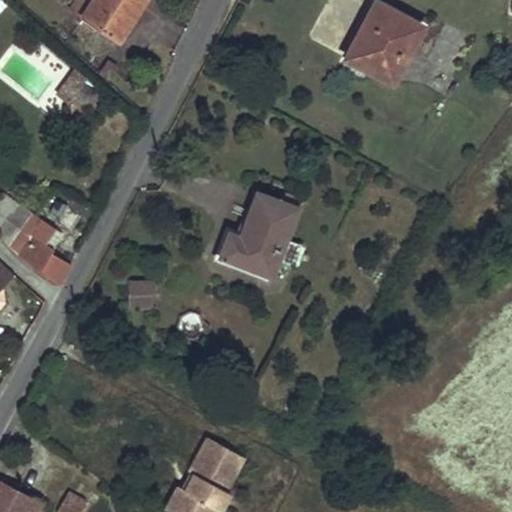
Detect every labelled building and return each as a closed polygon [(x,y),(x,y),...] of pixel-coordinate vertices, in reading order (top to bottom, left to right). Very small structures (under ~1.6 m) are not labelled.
[(73,0),(69,9),(118,39),(140,0),(73,0)] [(421,20),(380,0),(371,0),(347,50),(393,77),(421,20)] [(65,74),(56,91),(69,99),(74,88),(78,81),(65,74)] [(64,109),(82,120),(92,99),(74,88),(69,99),(64,109)] [(281,197),(253,187),(239,231),(227,227),(219,252),(270,273),(277,256),(285,233),(297,203),(295,202),(281,197)] [(281,197),(295,202),(298,192),(284,187),(281,197)] [(36,270),(58,283),(70,262),(50,248),(51,247),(44,242),(54,229),(40,218),(38,220),(19,204),(17,206),(2,194),(0,195),(0,221),(3,225),(3,238),(20,258),(36,270)] [(302,239),(285,233),(277,256),(293,262),(302,239)] [(151,278),(127,279),(128,309),(152,308),(151,278)] [(179,487),(167,509),(172,511),(214,511),(217,508),(220,510),(230,492),(225,489),(242,457),(206,439),(189,472),(194,475),(186,490),(181,488),(179,487)] [(189,472),(181,488),(186,490),(194,475),(189,472)] [(36,511),(41,501),(0,480),(0,508),(8,511),(36,511)] [(80,511),(92,490),(79,483),(73,494),(68,490),(56,511),(80,511)]
